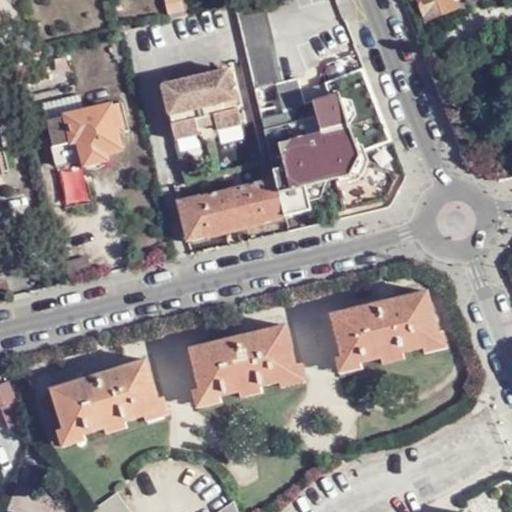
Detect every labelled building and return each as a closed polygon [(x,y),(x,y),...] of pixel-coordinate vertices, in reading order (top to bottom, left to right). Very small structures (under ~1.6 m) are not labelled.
[(263,0),(245,0),(236,3),(255,88),(282,83),(263,0)] [(417,0),(424,14),(462,0),(417,0)] [(43,52),(40,53),(13,60),(21,92),(51,85),(43,52)] [(0,93),(15,89),(10,66),(0,68),(0,93)] [(361,155),(394,141),(364,67),(327,84),(331,101),(348,98),(361,155)] [(229,68),(196,76),(206,116),(239,108),(229,68)] [(196,76),(163,85),(172,124),(206,116),(196,76)] [(255,89),(275,182),(283,217),(311,210),(306,187),(352,176),(361,155),(348,98),(331,101),(303,106),(298,80),(282,83),(255,88),(255,89)] [(134,147),(123,104),(87,114),(82,96),(44,105),(58,165),(81,159),(85,166),(92,169),(97,170),(103,167),(105,160),(104,155),(134,147)] [(239,108),(206,116),(209,130),(242,123),(239,108)] [(206,116),(172,124),(176,139),(209,130),(206,116)] [(283,217),(275,182),(178,205),(185,233),(187,237),(190,238),(194,239),(283,217)] [(442,345),(430,293),(332,315),(344,368),(442,345)] [(300,378),(287,326),(191,350),(203,401),(300,378)] [(162,412),(146,360),(51,391),(67,441),(162,412)] [(26,420),(8,382),(0,386),(0,396),(3,404),(0,405),(0,406),(10,428),(26,420)] [(130,511),(118,496),(95,511),(130,511)] [(237,511),(235,503),(222,511),(237,511)]
